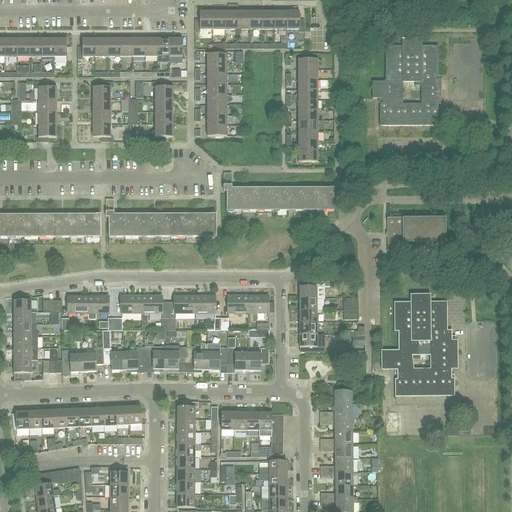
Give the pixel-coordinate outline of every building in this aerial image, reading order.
[(195,22),(195,34),(200,33),(200,31),(213,31),(213,13),(200,13),(200,22),(195,22)] [(213,13),(213,31),(225,31),(225,13),(213,13)] [(225,13),(225,31),(238,31),(238,13),(225,13)] [(238,13),(238,31),(250,31),(250,13),(238,13)] [(250,13),(250,31),(263,31),(262,13),(250,13)] [(262,13),(263,31),(275,31),(275,13),(262,13)] [(275,13),(275,31),(287,31),(287,13),(275,13)] [(300,33),(304,33),(305,33),(305,21),(300,21),(300,13),(287,13),(287,31),(300,31),(300,33)] [(374,38),(374,61),(382,61),(382,68),(395,68),(395,43),(382,43),(382,38),(374,38)] [(395,43),(395,68),(405,68),(405,61),(412,61),(412,38),(405,38),(405,43),(395,43)] [(412,38),(412,61),(419,61),(419,68),(429,68),(429,43),(419,43),(419,38),(412,38)] [(429,43),(429,68),(439,68),(439,61),(446,61),(446,38),(439,38),(439,43),(429,43)] [(446,38),(446,61),(453,61),(453,68),(463,68),(463,43),(453,43),(453,38),(446,38)] [(463,43),(463,68),(476,68),(476,61),(483,61),(483,38),(476,38),(476,43),(463,43)] [(5,40),(5,58),(17,58),(17,40),(5,40)] [(17,40),(17,58),(30,58),(30,40),(17,40)] [(30,40),(30,58),(42,58),(42,40),(30,40)] [(42,40),(42,58),(55,58),(55,40),(42,40)] [(67,61),(72,61),(72,48),(67,48),(67,40),(55,40),(55,58),(67,58),(67,61)] [(95,58),(95,40),(83,40),(83,48),(78,48),(78,61),(83,61),(83,58),(95,58)] [(95,40),(95,58),(108,58),(108,40),(95,40)] [(108,40),(108,58),(120,58),(120,40),(108,40)] [(120,40),(120,58),(133,58),(133,40),(120,40)] [(133,40),(133,58),(145,58),(145,40),(133,40)] [(145,40),(145,58),(158,58),(158,40),(145,40)] [(158,40),(158,58),(170,58),(170,40),(158,40)] [(188,60),(188,48),(182,48),(182,40),(170,40),(170,58),(183,58),(183,60),(188,60)] [(208,66),(227,66),(227,55),(207,55),(208,66)] [(298,71),(318,71),(318,60),(298,61),(298,71)] [(227,66),(208,66),(208,76),(227,76),(227,66)] [(298,81),(318,81),(318,71),(298,71),(298,81)] [(227,76),(208,76),(208,86),(227,86),(227,76)] [(298,91),(318,91),(318,81),(298,81),(298,91)] [(93,101),(111,101),(111,88),(114,88),(114,83),(101,83),(101,88),(93,88),(93,101)] [(155,101),(174,101),(174,88),(166,88),(166,83),(153,83),(153,88),(155,88),(155,101)] [(39,101),(57,101),(57,88),(49,88),(49,84),(36,84),(36,89),(39,89),(39,101)] [(227,86),(208,86),(208,97),(227,97),(227,86)] [(298,102),(318,102),(318,91),(298,91),(298,102)] [(227,97),(208,97),(208,107),(227,107),(227,97)] [(374,97),(374,104),(380,104),(380,116),(404,116),(404,104),(398,104),(398,97),(374,97)] [(453,104),(453,116),(478,116),(478,104),(483,104),(483,97),(460,97),(460,104),(453,104)] [(39,114),(57,113),(57,101),(39,101),(39,114)] [(93,113),(111,113),(111,101),(93,101),(93,113)] [(155,113),(174,113),(174,101),(155,101),(155,113)] [(298,112),(318,112),(318,102),(298,102),(298,112)] [(227,107),(208,107),(208,117),(227,117),(227,107)] [(298,122),(318,122),(318,112),(298,112),(298,122)] [(39,126),(57,126),(57,113),(39,114),(39,126)] [(93,126),(111,126),(111,113),(93,113),(93,126)] [(155,126),(174,126),(174,113),(155,113),(155,126)] [(374,126),(374,133),(398,133),(398,126),(404,126),(404,116),(380,116),(380,126),(374,126)] [(453,116),(453,126),(460,126),(460,133),(483,133),(483,126),(478,126),(478,116),(453,116)] [(227,117),(208,117),(208,127),(227,127),(227,117)] [(298,132),(318,132),(318,122),(298,122),(298,132)] [(60,135),(73,136),(73,126),(60,125),(60,135)] [(37,143),(49,143),(49,139),(57,138),(57,126),(39,126),(39,139),(37,139),(37,143)] [(101,143),(114,143),(114,138),(111,138),(111,126),(93,126),(93,138),(101,138),(101,143)] [(153,143),(166,143),(166,138),(174,138),(174,126),(155,126),(156,138),(153,138),(153,143)] [(227,127),(208,127),(208,138),(227,138),(227,127)] [(318,132),(298,132),(298,143),(318,143),(318,132)] [(374,133),(374,140),(380,140),(380,150),(404,150),(404,140),(398,140),(398,133),(374,133)] [(453,140),(453,150),(478,150),(478,140),(483,140),(483,133),(460,133),(460,140),(453,140)] [(318,143),(298,143),(299,153),(318,153),(318,143)] [(374,160),(374,167),(398,167),(398,160),(404,160),(404,150),(380,150),(380,160),(374,160)] [(446,161),(445,150),(433,150),(434,161),(446,161)] [(453,150),(453,162),(460,162),(460,170),(483,170),(483,162),(478,162),(478,150),(453,150)] [(318,153),(299,153),(299,163),(318,163),(318,153)] [(374,167),(374,174),(380,174),(380,187),(404,187),(404,174),(398,174),(398,167),(374,167)] [(334,212),(334,189),(232,189),(232,175),(224,175),(224,192),(227,192),(227,212),(334,212)] [(106,201),(106,218),(109,218),(109,238),(217,238),(217,215),(114,216),(114,201),(106,201)] [(0,238),(101,238),(101,215),(0,215),(0,238)] [(391,232),(391,240),(396,240),(396,252),(421,252),(421,240),(414,240),(414,232),(391,232)] [(391,261),(391,269),(414,269),(414,261),(421,261),(421,252),(396,252),(396,261),(391,261)] [(391,269),(391,276),(396,276),(396,286),(421,286),(421,276),(414,276),(414,269),(391,269)] [(330,282),(309,282),(309,288),(300,288),(300,300),(317,300),(325,300),(325,287),(330,287),(330,282)] [(461,285),(461,295),(471,295),(470,302),(494,302),(494,295),(488,295),(488,285),(461,285)] [(391,295),(391,303),(414,303),(414,295),(421,295),(421,286),(396,286),(396,295),(391,295)] [(142,315),(142,297),(122,297),(122,315),(142,315)] [(142,297),(142,315),(142,327),(148,327),(148,315),(162,315),(162,297),(142,297)] [(195,314),(195,297),(174,297),(174,314),(195,314)] [(195,297),(195,314),(215,314),(215,297),(195,297)] [(248,314),(248,297),(228,297),(228,314),(248,314)] [(248,297),(248,314),(269,314),(269,297),(248,297)] [(68,298),(68,302),(68,315),(89,315),(89,298),(68,298)] [(89,298),(89,315),(109,315),(109,298),(89,298)] [(300,312),(317,312),(317,300),(300,300),(300,312)] [(343,312),(358,312),(358,300),(343,300),(343,312)] [(14,314),(32,314),(32,301),(14,301),(14,314)] [(461,310),(462,321),(488,321),(488,310),(494,310),(494,302),(470,302),(468,302),(468,310),(461,310)] [(391,303),(391,310),(396,310),(396,320),(421,320),(421,310),(414,310),(414,303),(391,303)] [(300,324),(317,324),(317,312),(300,312),(300,324)] [(358,312),(343,312),(344,321),(359,321),(358,312)] [(14,326),(32,326),(32,314),(14,314),(14,326)] [(206,332),(222,332),(222,319),(215,319),(215,326),(206,326),(206,332)] [(391,331),(391,339),(414,339),(414,331),(421,331),(421,320),(396,320),(396,331),(391,331)] [(462,321),(462,331),(468,331),(468,339),(494,339),(494,331),(488,331),(488,321),(462,321)] [(300,336),(317,336),(317,324),(300,324),(300,336)] [(32,326),(14,326),(14,338),(38,338),(38,333),(32,333),(32,326)] [(304,354),(312,354),(325,354),(325,348),(317,348),(317,336),(300,336),(300,349),(304,349),(304,354)] [(38,338),(14,338),(14,350),(32,350),(38,350),(38,338)] [(202,371),(207,371),(207,354),(207,346),(202,346),(201,354),(195,353),(195,348),(187,348),(187,349),(187,364),(194,365),(194,373),(202,373),(202,371)] [(153,348),(145,349),(145,369),(153,369),(153,372),(154,373),(160,373),(161,372),(161,371),(166,371),(166,353),(153,353),(153,348)] [(125,371),(130,371),(130,373),(131,373),(137,373),(138,372),(137,364),(145,364),(145,369),(145,349),(136,349),(137,353),(124,354),(125,371)] [(166,371),(171,371),(171,372),(172,373),(178,373),(179,372),(179,364),(187,364),(187,349),(179,349),(179,353),(166,353),(166,371)] [(220,365),(228,365),(228,349),(221,349),(221,354),(207,354),(207,371),(220,371),(220,365)] [(235,372),(248,372),(248,354),(235,354),(236,350),(228,349),(228,365),(235,365),(235,372)] [(32,350),(14,350),(14,362),(32,362),(32,350)] [(104,365),(104,350),(96,350),(96,355),(84,355),(84,373),(97,372),(97,366),(104,365)] [(125,371),(124,354),(111,354),(111,350),(104,350),(104,365),(112,365),(112,372),(125,371)] [(261,354),(248,354),(248,372),(261,372),(261,366),(269,366),(269,350),(261,350),(261,354)] [(84,373),(84,355),(70,356),(70,351),(62,352),(62,362),(62,367),(71,367),(71,373),(84,373)] [(50,362),(56,362),(58,362),(58,352),(50,352),(50,362)] [(31,381),(31,374),(32,374),(32,362),(14,362),(14,374),(25,374),(25,382),(31,381)] [(391,374),(391,398),(398,398),(398,392),(408,392),(408,368),(399,368),(399,374),(391,374)] [(408,368),(408,392),(418,392),(418,398),(425,398),(425,374),(418,374),(418,368),(408,368)] [(425,374),(425,398),(432,398),(432,392),(442,392),(442,368),(433,368),(433,374),(425,374)] [(442,368),(442,392),(452,392),(452,398),(459,398),(459,374),(452,374),(452,368),(442,368)] [(459,374),(459,398),(466,398),(466,392),(476,392),(476,368),(467,368),(467,374),(459,374)] [(476,368),(476,392),(486,392),(486,398),(494,398),(494,374),(486,374),(486,368),(476,368)] [(334,406),(352,406),(352,392),(332,392),(332,390),(320,390),(320,399),(334,399),(334,406)] [(177,421),(196,421),(196,408),(198,408),(198,403),(183,403),(183,408),(177,408),(177,421)] [(320,420),(352,420),(352,406),(334,406),(335,413),(320,413),(320,420)] [(130,426),(129,408),(117,409),(118,426),(130,426)] [(129,408),(130,426),(142,425),(141,408),(129,408)] [(118,426),(117,409),(104,410),(105,427),(118,426)] [(92,427),(92,410),(79,411),(80,428),(92,427)] [(105,427),(104,410),(92,410),(92,427),(105,427)] [(68,428),(67,411),(54,412),(55,429),(68,428)] [(80,428),(79,411),(67,411),(68,428),(80,428)] [(43,430),(42,412),(29,413),(30,430),(43,430)] [(55,429),(54,412),(42,412),(43,430),(55,429)] [(30,430),(29,413),(16,413),(17,431),(30,430)] [(234,431),(234,413),(222,413),(222,431),(234,431)] [(247,414),(234,413),(234,431),(246,432),(247,414)] [(259,432),(259,414),(247,414),(246,432),(259,432)] [(259,437),(272,437),(272,433),(272,427),(272,422),(272,416),(272,414),(259,414),(259,432),(259,437)] [(335,434),(353,433),(352,420),(320,420),(320,426),(335,426),(335,434)] [(177,421),(177,433),(195,433),(196,421),(177,421)] [(195,433),(177,433),(177,446),(202,446),(195,446),(195,433)] [(353,433),(335,434),(335,440),(320,441),(321,447),(353,447),(353,433)] [(177,446),(177,458),(195,459),(195,452),(202,452),(202,446),(177,446)] [(335,461),(353,461),(353,447),(321,447),(321,453),(335,453),(335,461)] [(177,471),(195,471),(195,459),(177,458),(177,471)] [(321,474),(353,474),(353,461),(335,461),(335,467),(321,468),(321,474)] [(260,475),(287,475),(287,462),(270,462),(270,469),(260,469),(260,475)] [(177,471),(177,484),(195,484),(195,471),(177,471)] [(111,473),(111,486),(129,486),(129,474),(111,473)] [(336,488),(353,488),(353,474),(321,474),(321,480),(336,480),(336,488)] [(270,487),(287,487),(287,475),(260,475),(260,482),(270,482),(270,487)] [(177,497),(195,496),(195,484),(177,484),(177,497)] [(37,487),(35,487),(37,500),(54,497),(60,496),(59,490),(53,491),(52,485),(48,485),(42,486),(37,487)] [(129,486),(111,486),(111,499),(128,499),(129,486)] [(287,487),(270,487),(270,500),(287,500),(287,487)] [(321,501),(353,501),(353,488),(336,488),(336,495),(321,495),(321,501)] [(195,509),(195,496),(177,497),(177,509),(195,509)] [(37,500),(38,511),(56,510),(54,497),(37,500)] [(111,499),(111,511),(128,511),(128,499),(111,499)] [(287,511),(287,500),(270,500),(270,511),(287,511)] [(353,511),(353,501),(321,501),(321,507),(336,507),(335,511),(353,511)]
